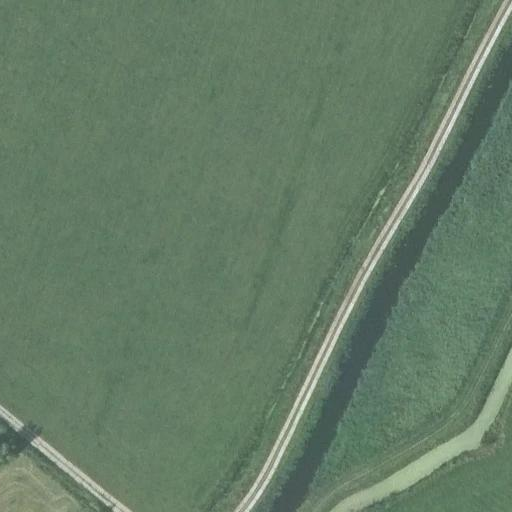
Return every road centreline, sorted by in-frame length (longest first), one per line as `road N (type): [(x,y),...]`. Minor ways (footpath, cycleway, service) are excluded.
road 1 (track): [(242,511),(511,8)]
road 2 (track): [(0,413),(118,511)]
